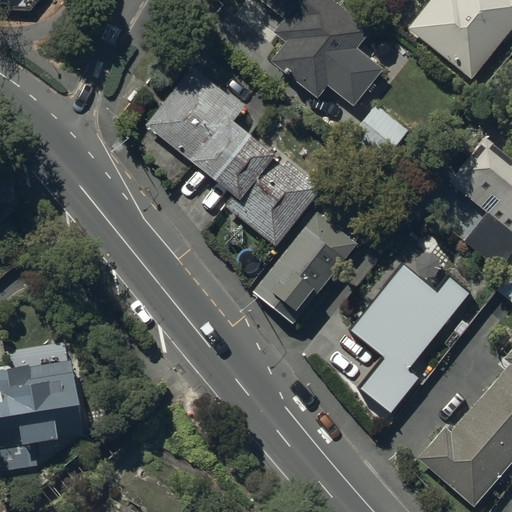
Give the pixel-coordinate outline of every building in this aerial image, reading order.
[(370,34),(326,0),(254,0),(283,22),(273,36),(285,46),(270,65),(317,102),(326,90),(352,110),(366,93),(370,96),(377,87),(374,84),(382,73),(356,52),(370,34)] [(511,29),(511,0),(431,0),(407,32),(471,83),(502,42),(511,29)] [(192,71),(144,128),(230,201),(224,209),(273,250),(322,193),(285,162),(279,169),(230,128),(242,114),(192,71)] [(346,144),(378,170),(411,127),(388,108),(383,114),(376,107),(346,144)] [(511,165),(484,143),(450,187),(485,215),(463,244),(499,273),(511,256),(511,165)] [(317,215),(252,296),(291,329),(324,289),(321,286),(336,267),(338,270),(357,247),(317,215)] [(453,338),(430,318),(446,298),(471,317),(478,308),(469,300),(474,295),(470,291),(485,274),(434,232),(430,237),(423,231),(415,241),(413,239),(397,258),(399,260),(395,264),(367,296),(369,298),(356,314),(373,329),(366,336),(393,358),(400,349),(427,372),(453,338)] [(511,305),(511,270),(494,291),(511,305)] [(416,462),(471,509),(490,490),(495,494),(511,474),(511,352),(504,362),(509,367),(449,436),(443,431),(416,462)] [(55,443),(80,438),(68,367),(6,377),(7,381),(0,382),(0,477),(37,471),(34,454),(28,455),(27,451),(56,446),(55,443)]
